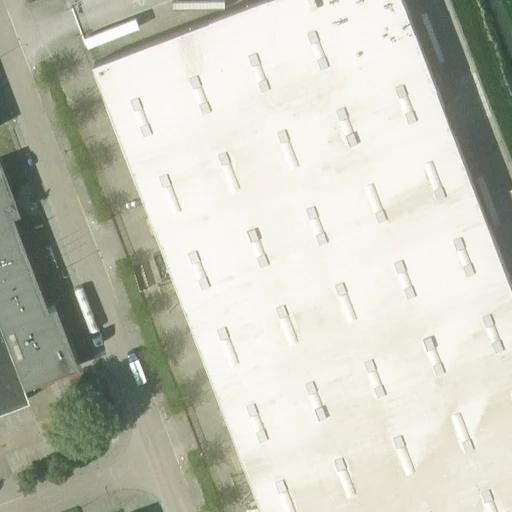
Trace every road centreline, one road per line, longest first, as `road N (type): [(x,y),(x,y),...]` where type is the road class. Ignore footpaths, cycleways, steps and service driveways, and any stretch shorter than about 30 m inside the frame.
road 1 (unclassified): [(158,458),(0,45)]
road 2 (unclassified): [(20,511),(158,458)]
